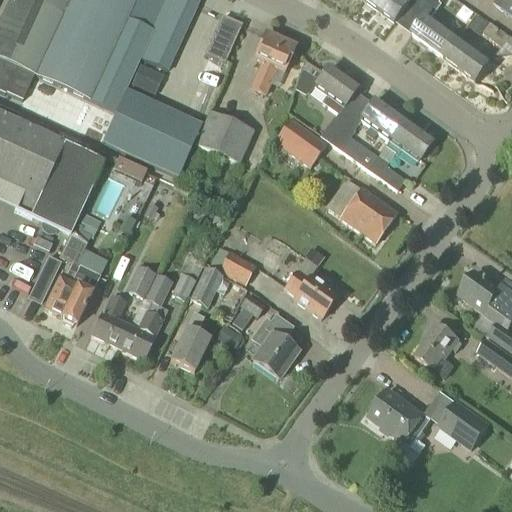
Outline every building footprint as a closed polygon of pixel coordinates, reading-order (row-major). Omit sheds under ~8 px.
[(35,80),(70,0),(10,0),(0,22),(0,96),(4,99),(5,97),(21,105),(33,79),(35,80)] [(88,104),(125,23),(135,0),(70,0),(35,80),(88,104)] [(200,0),(166,0),(151,35),(139,63),(166,76),(198,7),(200,0)] [(364,0),(362,4),(394,28),(399,21),(407,27),(426,0),(410,0),(411,0),(412,1),(407,9),(397,2),(398,0),(364,0)] [(410,40),(442,63),(456,45),(428,24),(441,7),(439,6),(442,0),(426,0),(407,27),(415,33),(410,40)] [(466,0),(455,14),(468,25),(489,0),(466,0)] [(511,0),(497,0),(492,8),(511,21),(511,0)] [(224,67),(241,29),(221,20),(204,59),(224,67)] [(476,20),(468,31),(479,39),(487,28),(476,20)] [(151,35),(125,23),(88,104),(92,106),(114,116),(124,95),(139,63),(151,35)] [(501,51),(509,40),(489,26),(481,37),(501,51)] [(253,64),(260,67),(248,93),(265,100),(277,74),(283,77),(293,52),(264,39),(253,64)] [(475,87),(488,68),(456,45),(442,63),(475,87)] [(162,80),(139,69),(131,88),(154,98),(162,80)] [(313,91),(326,101),(321,108),(337,119),(342,112),(342,113),(356,94),(327,73),(313,91)] [(176,183),(201,130),(124,95),(114,116),(100,148),(176,183)] [(388,145),(402,127),(372,106),(359,124),(369,131),(364,139),(371,144),(376,137),(388,145)] [(239,169),(253,136),(208,116),(193,150),(239,169)] [(69,240),(103,167),(0,119),(0,186),(21,196),(12,214),(69,240)] [(329,148),(343,128),(333,121),(319,141),(329,148)] [(308,174),(326,149),(290,124),(272,148),(308,174)] [(417,166),(431,148),(402,127),(388,145),(417,166)] [(343,128),(329,148),(340,156),(354,136),(343,128)] [(108,170),(144,187),(150,172),(115,156),(108,170)] [(396,196),(397,195),(404,185),(385,172),(388,167),(378,159),(367,175),(396,196)] [(112,180),(96,216),(114,224),(130,187),(112,180)] [(341,221),(339,223),(375,249),(395,220),(360,194),(348,186),(338,201),(349,209),(341,221)] [(149,209),(144,220),(151,223),(156,212),(149,209)] [(193,209),(188,219),(201,225),(206,215),(193,209)] [(210,215),(205,227),(220,234),(225,222),(210,215)] [(85,219),(77,235),(79,236),(90,241),(92,242),(100,227),(85,219)] [(87,249),(71,236),(69,240),(68,240),(57,263),(66,267),(43,315),(61,324),(61,328),(70,333),(74,330),(75,330),(99,282),(76,271),(87,249)] [(228,257),(218,251),(207,271),(218,276),(244,291),(255,271),(228,257)] [(206,261),(193,255),(191,259),(190,259),(180,279),(170,300),(184,307),(195,286),(194,286),(206,261)] [(125,278),(134,263),(124,258),(116,273),(125,278)] [(314,260),(309,267),(316,272),(321,265),(314,260)] [(28,301),(42,307),(60,268),(47,262),(28,301)] [(142,304),(143,303),(155,279),(136,270),(124,295),(142,304)] [(204,273),(188,305),(206,314),(215,295),(222,299),(228,287),(221,284),(222,282),(204,273)] [(281,294),(294,303),(293,304),(320,324),(336,301),(309,282),(308,283),(295,275),(281,294)] [(474,277),(457,300),(482,318),(480,320),(495,331),(487,341),(486,342),(511,361),(511,337),(508,334),(511,328),(511,291),(505,287),(499,295),(474,277)] [(128,331),(116,354),(142,367),(154,343),(154,344),(163,325),(162,325),(167,315),(159,312),(171,288),(155,280),(144,304),(143,303),(142,304),(128,331)] [(116,354),(128,331),(116,325),(126,307),(110,300),(101,318),(90,341),(116,354)] [(255,324),(264,312),(246,300),(240,308),(238,311),(255,324)] [(193,317),(185,334),(184,334),(169,366),(193,377),(208,345),(195,339),(203,322),(193,317)] [(249,345),(260,352),(250,366),(278,386),(298,357),(283,346),(293,332),(274,319),(269,326),(265,323),(249,345)] [(444,364),(452,354),(456,357),(461,349),(457,346),(458,345),(434,328),(421,346),(423,348),(414,362),(432,375),(442,362),(444,364)] [(511,383),(511,362),(486,343),(476,357),(511,383)] [(367,422),(403,449),(410,453),(430,425),(424,421),(387,394),(367,422)] [(436,431),(463,450),(471,456),(489,430),(481,424),(471,417),(472,416),(455,404),(436,431)]
